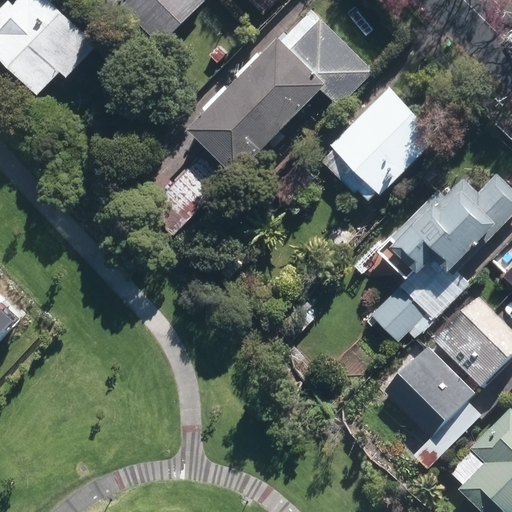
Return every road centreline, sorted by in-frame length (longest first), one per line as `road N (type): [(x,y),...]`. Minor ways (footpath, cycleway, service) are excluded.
road 1 (motorway): [(511,485),(262,0)]
road 2 (motorway): [(377,0),(511,276)]
